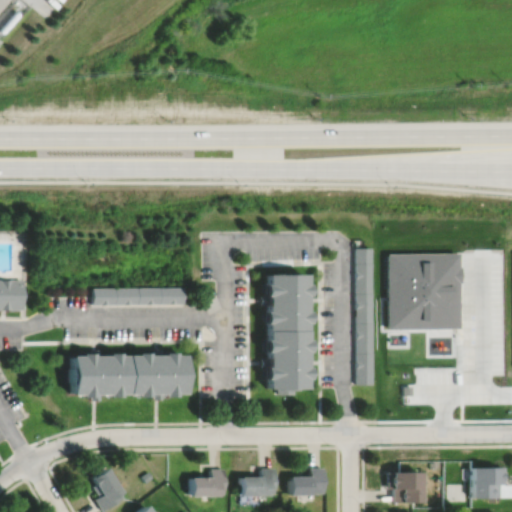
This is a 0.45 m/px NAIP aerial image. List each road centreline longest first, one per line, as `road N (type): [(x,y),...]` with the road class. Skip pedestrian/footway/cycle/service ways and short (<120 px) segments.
road 1 (residential): [(511,431),(97,436),(50,448),(0,478)]
road 2 (trunk): [(511,133),(0,136)]
road 3 (trunk): [(0,166),(384,168)]
road 4 (trunk): [(384,168),(506,169)]
